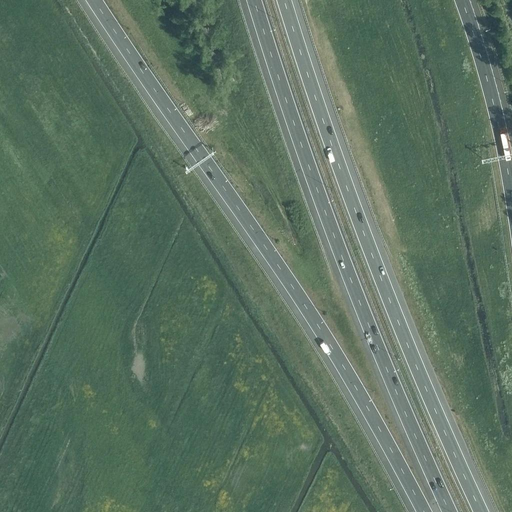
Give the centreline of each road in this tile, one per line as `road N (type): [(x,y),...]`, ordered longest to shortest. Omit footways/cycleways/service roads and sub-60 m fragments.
road 1 (motorway): [(95,0),(358,396),(421,511)]
road 2 (motorway): [(250,0),(311,185),(449,511)]
road 3 (motorway): [(481,511),(414,366),(283,0)]
road 4 (motorway): [(511,171),(465,0)]
